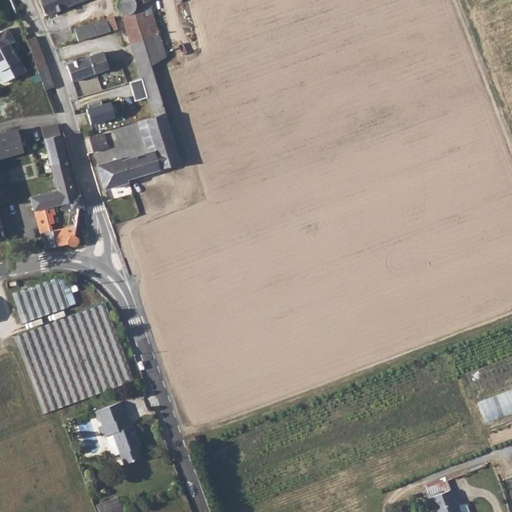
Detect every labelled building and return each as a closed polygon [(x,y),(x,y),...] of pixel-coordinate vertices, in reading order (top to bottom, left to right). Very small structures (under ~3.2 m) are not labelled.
[(39,0),(46,15),(67,6),(64,0),(39,0)] [(165,113),(151,66),(165,57),(148,1),(151,0),(150,0),(118,0),(117,2),(116,6),(117,9),(119,13),(123,14),(125,26),(153,116),(165,113)] [(113,17),(93,23),(97,35),(117,29),(113,17)] [(93,23),(74,28),(78,41),(97,35),(93,23)] [(8,29),(0,33),(0,80),(1,82),(4,83),(25,72),(16,54),(14,55),(9,45),(14,42),(8,29)] [(44,89),(46,89),(54,87),(33,33),(26,38),(26,39),(24,40),(35,66),(44,89)] [(76,58),(65,62),(72,81),(108,68),(102,52),(77,61),(76,58)] [(93,123),(116,117),(111,99),(88,106),(93,123)] [(51,108),(43,110),(45,116),(53,114),(51,108)] [(153,116),(138,121),(147,153),(122,160),(121,158),(97,166),(104,189),(128,182),(127,179),(180,163),(166,117),(165,113),(153,116)] [(29,197),(33,211),(46,207),(69,201),(71,208),(78,207),(82,206),(78,195),(75,195),(70,175),(53,114),(45,116),(38,118),(54,180),(56,190),(29,197)] [(0,156),(21,151),(15,129),(0,133),(0,156)] [(103,134),(89,138),(93,152),(107,147),(103,134)] [(46,207),(33,211),(38,231),(43,248),(67,242),(68,244),(69,245),(71,246),(72,246),(75,245),(76,244),(78,242),(78,239),(77,237),(75,236),(74,235),(73,235),(75,224),(77,213),(69,213),(67,227),(51,230),(48,216),(71,208),(69,201),(46,207)] [(44,282),(16,292),(26,320),(54,310),(44,282)] [(103,302),(13,334),(42,412),(132,380),(103,302)] [(511,388),(479,399),(486,421),(511,412),(511,388)] [(118,401),(96,409),(102,425),(119,418),(123,428),(129,426),(125,416),(124,417),(118,401)] [(119,418),(102,425),(100,425),(104,435),(112,432),(124,463),(141,457),(137,446),(139,445),(132,425),(129,426),(123,428),(119,418)] [(427,484),(432,494),(448,487),(444,477),(427,484)] [(450,491),(430,498),(435,509),(434,510),(434,511),(459,511),(456,502),(455,502),(450,491)] [(99,511),(124,511),(120,496),(97,503),(99,511)]
